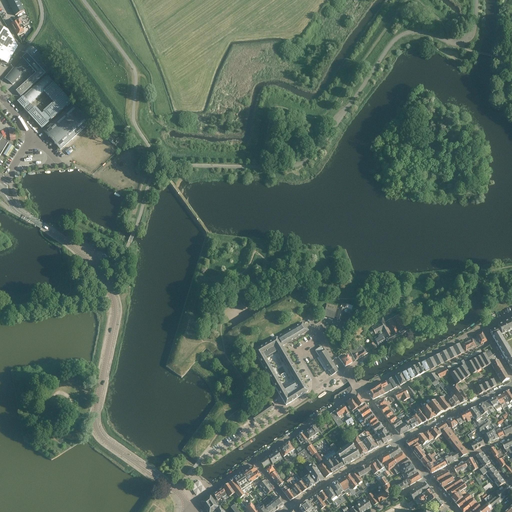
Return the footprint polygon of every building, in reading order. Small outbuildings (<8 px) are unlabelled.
[(19,0),(7,0),(17,18),(26,13),(19,0)] [(11,24),(17,35),(24,31),(21,25),(22,24),(19,20),(11,24)] [(0,64),(2,61),(7,64),(17,47),(8,31),(3,28),(5,25),(0,22),(0,64)] [(36,51),(30,57),(45,74),(52,68),(36,51)] [(26,54),(22,58),(5,78),(13,85),(29,66),(30,64),(37,72),(15,92),(20,97),(41,77),(45,74),(26,54)] [(49,122),(48,121),(50,119),(51,120),(71,102),(47,75),(23,97),(17,102),(24,109),(28,114),(41,128),(49,122)] [(73,104),(44,131),(60,149),(62,148),(65,152),(70,147),(92,170),(114,150),(93,127),(90,123),(73,104)] [(9,124),(0,115),(0,125),(3,129),(9,124)] [(0,135),(0,155),(8,143),(2,139),(3,137),(0,135)] [(181,344),(188,323),(183,322),(201,264),(199,264),(181,324),(185,324),(185,326),(180,326),(179,326),(179,327),(179,328),(179,329),(180,329),(184,329),(183,331),(178,330),(178,331),(177,332),(178,333),(182,333),(182,335),(177,335),(176,335),(176,336),(176,337),(177,338),(181,338),(181,339),(176,339),(175,339),(175,340),(175,341),(175,342),(176,342),(180,342),(179,344),(174,344),(173,345),(173,346),(174,346),(174,347),(179,347),(197,352),(198,353),(185,368),(188,370),(189,370),(189,369),(187,367),(199,354),(200,354),(200,355),(202,353),(202,352),(201,351),(202,351),(203,352),(205,350),(204,348),(200,344),(197,347),(199,349),(199,350),(181,344)] [(256,290),(271,277),(263,268),(262,271),(263,272),(263,271),(264,271),(264,272),(264,273),(251,284),(256,290)] [(249,297),(246,299),(247,300),(249,302),(248,302),(249,303),(252,300),(253,299),(253,298),(253,297),(254,296),(254,295),(253,294),(253,293),(253,292),(252,291),(236,273),(233,276),(249,294),(249,295),(249,296),(249,297)] [(233,332),(232,334),(233,337),(236,340),(243,337),(260,327),(261,327),(262,328),(263,328),(264,328),(295,311),(298,308),(297,304),(297,303),(296,302),(294,299),(291,298),(286,300),(256,317),(236,329),(235,330),(233,332)] [(324,315),(324,316),(334,319),(334,317),(337,317),(337,318),(337,319),(341,320),(341,318),(349,321),(351,315),(351,314),(343,312),(344,309),(340,308),(337,307),(327,304),(324,315)] [(337,337),(333,340),(337,337),(342,344),(344,345),(366,318),(363,314),(359,313),(353,312),(352,311),(351,314),(351,315),(349,321),(349,322),(347,325),(345,329),(340,334),(337,336),(337,337)] [(392,319),(400,335),(407,331),(399,315),(392,319)] [(372,327),(373,329),(375,332),(376,334),(382,331),(387,341),(386,341),(386,342),(394,338),(386,322),(383,317),(376,320),(378,324),(372,327)] [(394,338),(400,335),(392,319),(386,322),(394,338)] [(507,332),(511,329),(511,327),(509,320),(503,323),(507,332)] [(276,338),(282,347),(308,331),(302,323),(276,338)] [(502,334),(507,332),(503,323),(498,326),(498,327),(502,334)] [(501,335),(502,334),(498,327),(490,332),(492,336),(499,332),(501,335)] [(475,341),(484,337),(482,332),(476,336),(477,338),(474,339),(475,341)] [(511,354),(505,342),(501,335),(499,332),(492,336),(511,369),(511,354)] [(374,339),(372,340),(374,343),(376,347),(378,346),(386,341),(382,334),(374,339)] [(279,394),(285,405),(308,391),(282,347),(276,338),(272,340),(254,351),(271,381),(274,386),(279,394)] [(471,349),(478,346),(476,343),(475,341),(474,339),(473,340),(472,339),(467,342),(471,349)] [(462,346),(460,346),(464,353),(471,349),(467,342),(462,344),(462,346)] [(430,370),(437,366),(464,353),(459,344),(426,361),(430,370)] [(361,347),(360,345),(358,348),(356,351),(350,352),(352,355),(355,361),(369,352),(367,349),(365,350),(363,348),(362,347),(361,347)] [(493,355),(490,350),(485,353),(485,354),(488,358),(491,364),(494,370),(502,383),(509,379),(494,354),(493,355)] [(318,355),(319,357),(316,358),(324,369),(326,368),(328,371),(329,371),(332,375),(338,371),(325,351),(323,352),(318,355)] [(485,354),(480,356),(486,367),(491,364),(488,358),(485,354)] [(344,357),(342,355),(338,357),(342,363),(345,367),(352,363),(350,359),(351,359),(350,358),(349,358),(347,355),(344,357)] [(481,369),(486,367),(480,356),(476,359),(481,369)] [(471,361),(477,372),(481,369),(476,359),(471,361)] [(420,364),(424,373),(429,370),(425,361),(420,364)] [(463,361),(461,362),(462,365),(463,366),(466,371),(469,369),(466,364),(467,364),(466,363),(466,362),(466,363),(464,363),(463,361)] [(467,364),(466,364),(469,369),(472,374),(477,372),(471,361),(467,364)] [(420,375),(424,373),(420,364),(415,366),(420,375)] [(415,378),(420,375),(415,366),(410,369),(415,378)] [(459,369),(465,379),(470,376),(466,371),(463,366),(459,369)] [(449,374),(446,369),(445,368),(436,373),(440,378),(449,374)] [(410,380),(415,378),(410,369),(405,371),(410,380)] [(461,382),(465,379),(459,369),(454,372),(461,382)] [(405,383),(410,380),(405,371),(401,373),(400,374),(405,383)] [(454,372),(450,375),(456,384),(457,385),(461,382),(454,372)] [(405,383),(400,374),(401,373),(395,376),(400,386),(406,383),(406,382),(405,383)] [(441,383),(441,382),(439,380),(435,373),(427,377),(429,379),(432,384),(434,386),(439,384),(441,383)] [(496,386),(496,385),(493,379),(487,382),(490,389),(496,386)] [(393,389),(391,385),(388,380),(366,392),(372,400),(393,389)] [(490,389),(487,382),(481,385),(485,392),(490,389)] [(457,385),(456,384),(450,388),(452,391),(461,404),(467,401),(456,385),(457,385)] [(485,392),(481,385),(476,388),(479,395),(485,392)] [(416,394),(411,387),(410,386),(405,389),(411,397),(416,394)] [(405,390),(393,395),(398,401),(402,399),(404,401),(410,398),(408,393),(407,394),(405,390)] [(451,396),(449,397),(456,406),(461,404),(452,391),(450,393),(449,393),(451,396)] [(244,419),(245,420),(246,420),(246,419),(246,418),(245,416),(244,416),(244,415),(243,413),(234,396),(233,394),(231,395),(232,397),(216,405),(215,405),(214,406),(214,407),(215,407),(213,409),(213,408),(212,409),(212,410),(212,411),(214,413),(217,410),(216,409),(217,408),(218,409),(219,408),(218,406),(220,405),(221,406),(223,405),(223,404),(225,403),(225,404),(228,403),(227,402),(229,401),(229,402),(232,400),(231,399),(233,399),(241,414),(242,416),(243,417),(244,419)] [(445,395),(444,394),(442,396),(443,397),(452,409),(456,406),(449,397),(447,399),(445,395)] [(507,407),(511,404),(504,394),(499,396),(505,404),(507,407)] [(360,407),(364,404),(361,400),(358,395),(352,399),(358,408),(352,412),(353,412),(357,410),(360,407)] [(499,396),(495,398),(501,406),(503,410),(507,407),(505,404),(499,396)] [(445,412),(452,409),(443,397),(436,402),(445,412)] [(501,407),(501,406),(495,398),(490,401),(494,407),(494,408),(496,410),(501,407)] [(63,413),(63,412),(58,408),(60,405),(57,404),(58,402),(59,400),(58,400),(57,399),(55,402),(54,404),(53,405),(51,407),(50,409),(48,411),(47,412),(46,413),(45,413),(44,414),(44,415),(42,416),(38,418),(39,420),(41,419),(43,418),(47,423),(49,426),(50,425),(51,425),(52,424),(53,423),(54,422),(55,422),(56,421),(57,420),(58,419),(59,418),(60,417),(61,416),(61,415),(62,414),(63,413)] [(346,403),(352,412),(358,408),(352,399),(346,403)] [(386,406),(388,405),(389,405),(389,404),(390,404),(390,403),(389,401),(386,402),(384,399),(375,404),(379,409),(386,406)] [(445,412),(436,402),(435,400),(428,405),(436,416),(445,412)] [(483,404),(490,414),(492,413),(493,414),(494,413),(494,412),(495,411),(493,408),(494,408),(494,407),(490,401),(483,404)] [(270,404),(252,417),(254,421),(273,408),(270,404)] [(358,412),(354,414),(356,416),(357,415),(359,414),(367,408),(365,405),(364,404),(360,407),(357,410),(358,412)] [(487,417),(490,414),(483,404),(477,407),(480,412),(482,410),(483,410),(485,414),(487,417)] [(346,415),(350,419),(352,417),(349,413),(344,406),(343,405),(334,411),(339,417),(344,413),(346,415)] [(384,415),(389,411),(391,409),(388,405),(386,406),(379,409),(384,415)] [(429,420),(421,409),(420,408),(417,405),(416,406),(418,409),(414,411),(423,423),(429,420)] [(429,420),(436,416),(428,405),(421,409),(429,420)] [(480,412),(477,407),(475,408),(478,413),(477,413),(478,415),(478,416),(475,419),(474,420),(473,421),(475,424),(477,428),(483,424),(488,420),(489,420),(487,417),(485,414),(483,410),(482,410),(480,412)] [(359,418),(357,415),(356,416),(359,421),(362,420),(371,413),(367,408),(359,414),(361,417),(359,418)] [(474,420),(475,419),(478,416),(478,415),(477,413),(478,413),(475,408),(469,411),(473,418),(474,420)] [(391,409),(389,411),(384,415),(387,420),(393,416),(395,414),(391,409)] [(412,417),(418,426),(423,423),(414,411),(414,410),(412,411),(414,413),(415,415),(412,417)] [(339,417),(334,411),(330,415),(338,427),(343,423),(339,417)] [(461,415),(465,423),(467,421),(468,422),(471,421),(471,420),(473,418),(469,411),(461,415)] [(363,421),(362,422),(360,423),(362,425),(374,417),(371,413),(362,420),(363,421)] [(393,416),(387,420),(391,425),(400,419),(401,418),(404,416),(403,415),(401,415),(403,413),(395,418),(393,416)] [(418,426),(412,417),(409,414),(406,416),(408,420),(410,423),(408,424),(412,429),(418,426)] [(459,425),(465,423),(461,415),(454,418),(457,422),(459,424),(459,425)] [(391,425),(394,429),(402,424),(400,421),(403,420),(402,419),(404,417),(404,416),(401,418),(400,419),(391,425)] [(363,427),(366,425),(366,424),(368,423),(369,425),(377,420),(374,417),(362,425),(363,427)] [(455,427),(459,424),(457,422),(454,418),(447,422),(454,430),(456,428),(455,427)] [(377,420),(369,425),(370,427),(366,430),(367,431),(379,424),(377,420)] [(369,438),(370,438),(370,437),(372,436),(369,433),(373,431),(375,434),(376,434),(383,429),(379,423),(379,424),(367,431),(367,432),(365,433),(369,438)] [(405,426),(406,426),(403,423),(402,424),(394,429),(399,435),(400,435),(408,430),(405,426)] [(443,435),(450,429),(445,423),(437,427),(443,435)] [(495,423),(492,425),(494,427),(495,429),(499,438),(500,438),(504,436),(504,435),(500,429),(501,429),(500,428),(498,429),(495,423)] [(504,428),(503,424),(500,425),(505,435),(510,433),(507,427),(506,427),(504,428)] [(309,429),(303,433),(308,439),(319,431),(317,429),(314,425),(312,426),(308,429),(309,429)] [(442,434),(443,435),(437,427),(429,431),(434,439),(435,440),(442,434)] [(379,437),(386,433),(383,429),(376,434),(378,436),(379,437)] [(456,452),(459,458),(460,457),(461,458),(469,454),(450,429),(443,435),(456,452)] [(489,432),(493,441),(497,439),(499,438),(495,429),(489,432)] [(434,439),(429,431),(423,434),(430,442),(431,444),(432,445),(435,442),(434,439)] [(493,441),(489,432),(483,435),(486,441),(487,444),(493,441)] [(312,445),(310,443),(303,433),(296,437),(301,443),(302,442),(303,444),(305,443),(308,448),(311,445),(312,445)] [(365,433),(364,433),(358,436),(357,437),(368,453),(373,450),(378,447),(374,441),(372,439),(372,440),(370,438),(369,438),(365,433)] [(386,433),(379,437),(382,442),(383,444),(391,440),(387,435),(386,433)] [(430,442),(423,434),(417,438),(420,441),(423,446),(423,447),(425,449),(431,444),(430,442)] [(329,446),(333,450),(335,454),(344,466),(359,457),(350,442),(344,435),(341,438),(345,443),(346,443),(347,443),(348,445),(337,453),(336,452),(335,451),(335,450),(336,450),(336,449),(333,444),(329,446)] [(378,436),(372,439),(374,441),(378,447),(383,444),(382,442),(379,437),(378,436)] [(357,437),(356,438),(350,442),(359,457),(360,457),(368,453),(357,437)] [(476,442),(480,448),(485,445),(482,439),(481,439),(480,437),(475,440),(476,442)] [(418,442),(420,441),(417,438),(406,443),(410,447),(418,442)] [(511,443),(510,440),(502,444),(502,445),(505,450),(506,450),(506,451),(507,452),(509,451),(510,454),(511,452),(511,443)] [(291,456),(293,458),(296,456),(295,454),(293,455),(293,454),(291,452),(294,450),(289,442),(284,446),(290,456),(291,456)] [(418,442),(410,447),(413,451),(421,446),(418,442)] [(475,450),(480,448),(476,442),(471,445),(474,451),(475,450)] [(317,453),(311,445),(308,448),(306,449),(307,450),(311,455),(310,455),(311,457),(314,455),(314,456),(317,453)] [(421,462),(426,458),(427,457),(424,454),(426,453),(424,450),(425,449),(423,447),(422,445),(421,446),(413,451),(421,461),(421,462)] [(291,459),(293,458),(291,456),(290,456),(284,446),(278,450),(283,457),(287,455),(288,457),(290,456),(291,457),(290,458),(291,460),(291,459)] [(390,460),(402,452),(400,450),(398,447),(393,450),(386,455),(389,459),(390,460)] [(500,460),(502,459),(505,457),(503,454),(501,450),(500,450),(497,452),(494,447),(490,450),(498,462),(500,460)] [(305,450),(304,450),(297,455),(305,469),(306,468),(305,469),(316,484),(323,479),(313,464),(311,465),(308,459),(310,457),(305,450)] [(335,454),(333,450),(324,457),(320,451),(319,451),(317,453),(322,460),(324,462),(332,474),(344,466),(335,454)] [(279,461),(282,460),(276,451),(272,454),(277,462),(279,461)] [(434,457),(435,457),(438,454),(436,451),(432,453),(430,455),(426,458),(421,462),(426,467),(436,462),(433,458),(434,457)] [(393,468),(395,466),(406,458),(402,452),(390,460),(389,459),(388,460),(393,468)] [(459,458),(456,452),(451,455),(450,455),(450,454),(443,458),(448,465),(455,462),(454,461),(459,458)] [(319,462),(322,460),(317,453),(314,456),(319,462)] [(481,462),(487,458),(483,453),(476,456),(481,462)] [(277,462),(272,454),(267,457),(272,465),(275,463),(275,464),(277,462)] [(382,464),(383,464),(382,463),(388,460),(389,459),(386,455),(386,454),(378,459),(382,464)] [(436,462),(426,467),(428,470),(431,473),(432,474),(447,466),(447,465),(444,461),(441,457),(438,454),(435,457),(436,459),(437,461),(439,464),(439,465),(438,465),(437,465),(437,463),(436,462)] [(270,464),(267,459),(266,458),(259,462),(264,468),(270,464)] [(393,469),(397,475),(398,474),(400,473),(400,472),(399,470),(405,467),(410,464),(406,458),(395,466),(396,467),(393,469)] [(470,467),(473,472),(479,469),(473,458),(467,461),(468,461),(470,467)] [(482,473),(491,466),(489,464),(491,463),(487,458),(481,462),(484,468),(480,471),(482,473)] [(378,459),(373,462),(382,475),(384,473),(387,477),(390,475),(387,471),(382,464),(378,459)] [(500,460),(498,462),(502,468),(504,467),(509,472),(511,469),(511,466),(510,467),(508,465),(507,466),(507,464),(506,464),(503,461),(502,459),(500,460)] [(388,472),(393,468),(388,460),(382,463),(383,464),(388,472)] [(468,468),(470,467),(468,461),(454,468),(456,471),(457,474),(462,471),(467,469),(468,468)] [(332,474),(324,462),(317,466),(326,478),(332,474)] [(384,491),(385,491),(391,487),(382,475),(373,462),(367,465),(371,471),(374,475),(374,476),(384,491)] [(400,472),(402,475),(414,468),(410,464),(405,467),(399,470),(400,472)] [(364,478),(368,475),(367,474),(371,471),(367,465),(356,472),(360,478),(362,476),(364,478)] [(272,466),(266,469),(265,470),(269,474),(275,471),(272,466)] [(491,466),(482,473),(484,475),(486,474),(489,479),(490,478),(498,473),(494,468),(493,469),(491,466)] [(250,484),(260,476),(254,467),(242,474),(250,484)] [(403,479),(404,481),(417,473),(414,468),(402,475),(401,475),(401,476),(397,478),(399,481),(403,479)] [(301,480),(300,480),(307,490),(316,484),(306,469),(302,472),(306,477),(301,480)] [(450,474),(448,471),(435,478),(439,483),(447,479),(447,478),(451,476),(452,476),(457,474),(456,471),(450,474)] [(367,488),(365,486),(362,481),(363,481),(360,478),(356,472),(349,475),(357,487),(358,488),(360,487),(363,491),(367,488)] [(404,481),(408,487),(411,485),(422,479),(417,473),(404,481)] [(494,483),(495,482),(502,478),(498,473),(490,478),(494,483)] [(244,494),(246,492),(252,488),(250,484),(242,474),(233,481),(244,494)] [(276,483),(282,479),(280,477),(281,477),(279,475),(278,475),(273,479),(276,483)] [(291,479),(293,481),(302,493),(307,490),(300,480),(301,480),(297,475),(291,479)] [(354,489),(357,487),(349,475),(344,478),(358,497),(363,494),(363,493),(364,492),(363,491),(360,487),(358,488),(360,490),(360,491),(356,493),(354,489)] [(443,489),(454,482),(455,482),(452,476),(451,476),(447,478),(447,479),(439,483),(443,488),(443,489)] [(464,483),(464,484),(472,479),(470,476),(462,480),(463,480),(462,481),(460,479),(455,482),(454,482),(443,489),(444,489),(448,494),(464,484),(464,483)] [(358,497),(344,478),(337,483),(345,494),(347,493),(348,494),(349,493),(350,494),(349,495),(350,497),(352,496),(355,499),(358,497)] [(502,478),(495,482),(499,487),(505,483),(502,478)] [(282,479),(276,483),(279,487),(284,484),(285,483),(282,479)] [(233,480),(229,483),(235,493),(240,499),(242,497),(244,498),(246,497),(244,494),(233,481),(233,480)] [(258,494),(269,485),(265,480),(264,481),(262,483),(257,487),(259,489),(256,491),(258,494)] [(298,496),(302,493),(293,481),(288,484),(290,487),(291,487),(292,488),(298,496)] [(404,481),(397,485),(401,491),(408,487),(404,481)] [(228,484),(223,488),(226,492),(229,497),(235,493),(229,483),(228,484)] [(342,497),(345,494),(337,483),(330,487),(338,498),(336,500),(337,502),(339,505),(345,501),(343,498),(342,497)] [(409,494),(411,497),(413,499),(417,497),(417,498),(430,490),(425,483),(414,490),(409,493),(409,494)] [(467,488),(464,484),(464,483),(464,484),(448,494),(452,499),(460,493),(463,490),(465,489),(467,488)] [(488,488),(491,485),(490,483),(484,488),(481,485),(480,486),(484,492),(488,489),(488,488)] [(287,497),(291,494),(288,490),(288,489),(288,488),(284,484),(279,487),(283,492),(287,497)] [(288,484),(286,486),(288,488),(288,489),(288,490),(291,494),(287,497),(290,501),(298,496),(292,488),(291,487),(290,487),(288,484)] [(269,485),(258,494),(260,496),(262,495),(262,494),(263,493),(263,494),(264,493),(266,495),(273,490),(269,485)] [(465,489),(463,490),(460,493),(452,499),(456,504),(469,495),(476,490),(480,488),(478,485),(473,488),(467,492),(465,489)] [(502,490),(507,496),(511,491),(508,486),(504,489),(502,487),(501,488),(502,490)] [(323,491),(332,503),(336,508),(339,506),(339,505),(337,502),(336,500),(338,498),(330,487),(323,491)] [(222,488),(217,491),(225,502),(226,502),(225,501),(229,498),(222,488)] [(424,503),(434,495),(430,490),(417,498),(417,497),(413,499),(413,500),(416,506),(425,505),(424,503)] [(461,510),(473,500),(470,496),(476,493),(477,492),(476,490),(469,495),(456,504),(461,510)] [(502,490),(497,495),(502,500),(507,496),(502,490)] [(222,507),(226,504),(217,491),(213,494),(218,501),(221,500),(223,503),(220,505),(222,507)] [(323,503),(323,502),(326,500),(328,503),(330,505),(331,504),(332,503),(323,491),(318,495),(317,495),(323,503)] [(377,497),(377,495),(376,494),(374,495),(375,498),(376,497),(379,503),(389,498),(386,494),(385,492),(382,494),(381,493),(379,494),(380,495),(377,497)] [(488,504),(478,511),(491,511),(493,510),(492,509),(502,501),(502,500),(497,495),(495,492),(485,500),(487,503),(488,504)] [(271,494),(269,496),(273,501),(280,508),(284,506),(284,505),(284,504),(278,497),(275,499),(271,494)] [(378,503),(374,498),(371,494),(367,496),(374,506),(378,503)] [(216,510),(220,506),(212,495),(201,502),(207,511),(212,511),(216,509),(216,510)] [(319,508),(321,510),(326,506),(323,503),(317,495),(312,498),(319,508)] [(360,503),(366,511),(372,507),(366,499),(367,499),(364,495),(361,497),(364,500),(360,503)] [(424,503),(425,505),(429,504),(439,509),(443,505),(437,499),(434,495),(424,503)] [(246,497),(244,498),(247,503),(245,505),(243,506),(245,508),(248,511),(258,511),(256,509),(250,502),(246,497)] [(319,508),(312,498),(307,501),(302,505),(300,506),(299,509),(300,509),(302,511),(314,511),(316,511),(316,510),(319,508)] [(363,511),(366,511),(360,503),(358,499),(355,500),(358,504),(355,507),(358,511),(363,511)] [(473,500),(461,510),(462,511),(468,511),(478,504),(474,499),(473,500)] [(269,500),(267,502),(275,511),(280,508),(273,501),(271,503),(269,500)] [(267,506),(264,508),(267,511),(274,511),(275,511),(267,502),(265,504),(267,506)] [(478,504),(468,511),(478,511),(488,504),(487,503),(481,507),(478,504)]
